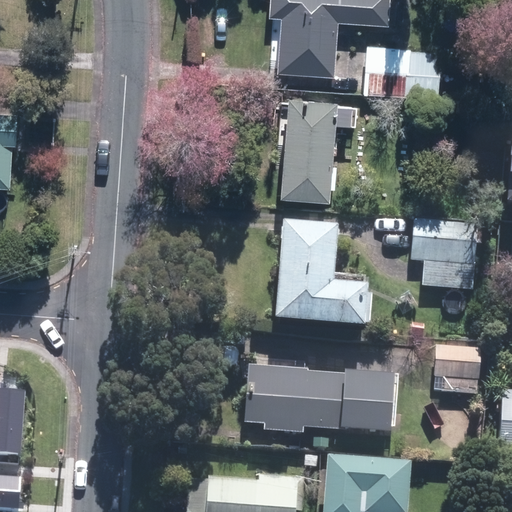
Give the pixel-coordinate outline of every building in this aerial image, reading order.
[(388,0),(282,0),(277,72),(334,76),(338,22),(386,25),(388,0)] [(328,201),(336,103),(288,99),(280,198),(328,201)] [(0,113),(0,187),(8,188),(10,145),(14,145),(15,114),(0,113)] [(475,226),(414,222),(411,261),(424,262),(422,286),(471,289),(475,226)] [(283,224),(274,320),(362,328),(365,287),(332,284),(337,229),(283,224)] [(479,350),(436,347),(433,377),(444,378),(443,392),(476,394),(479,350)] [(249,367),(245,424),(265,426),(265,430),(301,433),(301,429),(388,436),(393,378),(344,374),(343,376),(306,373),(306,371),(249,367)] [(25,389),(0,387),(0,452),(20,453),(25,389)] [(511,393),(502,393),(498,448),(511,448),(511,393)] [(405,511),(409,465),(327,458),(322,511),(405,511)] [(21,477),(0,475),(0,506),(19,508),(21,477)] [(260,482),(210,478),(210,483),(188,481),(185,511),(301,511),(304,481),(260,477),(260,482)]
